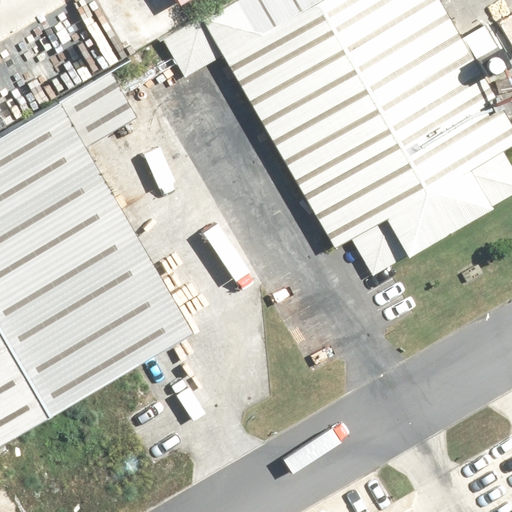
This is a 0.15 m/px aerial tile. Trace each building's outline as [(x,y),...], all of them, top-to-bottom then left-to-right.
[(183,0),(160,0),(166,10),(183,0)] [(510,143),(426,0),(213,0),(188,15),(325,250),(371,223),(393,260),(479,210),(458,173),(510,143)] [(511,12),(494,23),(511,53),(511,57),(485,73),(495,90),(509,83),(511,87),(511,12)] [(181,335),(47,104),(0,130),(0,368),(31,421),(181,335)] [(0,439),(31,421),(0,368),(0,439)]
